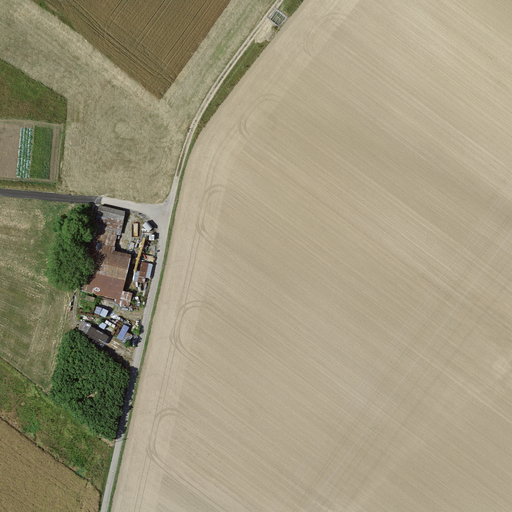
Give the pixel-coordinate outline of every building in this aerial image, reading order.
[(123,219),(124,211),(100,205),(98,213),(123,219)] [(123,219),(98,213),(90,248),(112,253),(119,226),(121,227),(123,219)] [(112,253),(90,248),(84,268),(125,278),(130,257),(112,253)] [(125,278),(84,268),(81,289),(118,298),(117,303),(128,306),(131,293),(122,291),(125,278)] [(102,298),(97,310),(113,316),(118,305),(102,298)] [(80,330),(108,341),(112,332),(83,321),(80,330)]
